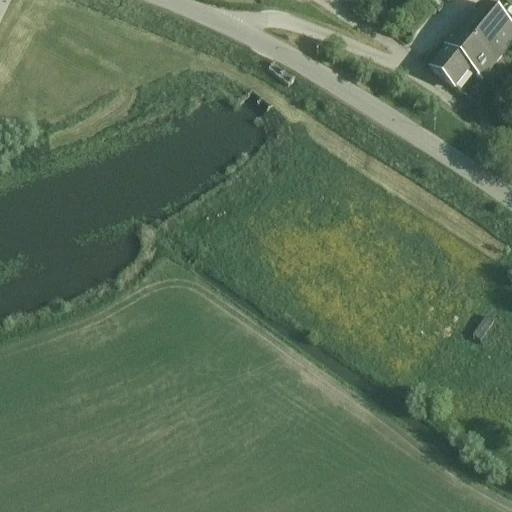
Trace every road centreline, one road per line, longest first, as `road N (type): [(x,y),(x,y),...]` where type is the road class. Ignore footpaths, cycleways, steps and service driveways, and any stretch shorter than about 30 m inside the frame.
road 1 (tertiary): [(511,200),(216,21)]
road 2 (unclassified): [(216,21),(275,21),(423,75)]
road 3 (unclassified): [(423,75),(319,0)]
